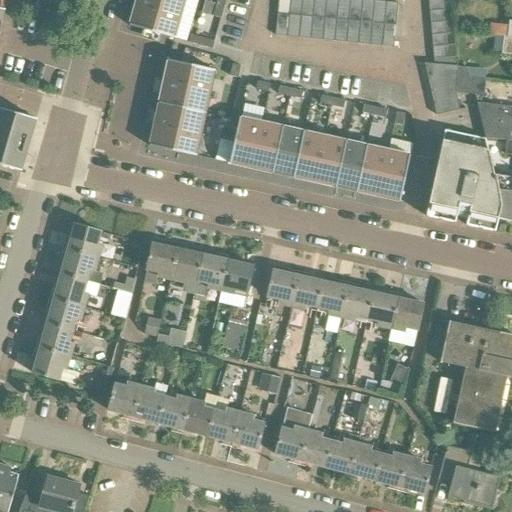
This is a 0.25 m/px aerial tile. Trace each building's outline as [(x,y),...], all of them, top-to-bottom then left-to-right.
[(186,0),(136,0),(129,26),(175,39),(186,0)] [(279,0),(278,13),(290,15),(291,0),(279,0)] [(291,0),(290,15),(302,16),(303,0),(291,0)] [(303,0),(302,16),(314,17),(315,0),(303,0)] [(315,0),(314,17),(326,18),(327,0),(315,0)] [(327,0),(326,18),(338,19),(339,0),(327,0)] [(339,0),(338,19),(350,20),(351,0),(339,0)] [(351,0),(350,20),(362,22),(363,0),(351,0)] [(364,0),(363,0),(362,22),(373,23),(376,1),(364,0)] [(449,0),(430,2),(431,14),(453,12),(451,0),(449,0)] [(373,23),(385,24),(387,2),(376,1),(373,23)] [(216,5),(205,2),(202,14),(213,17),(216,5)] [(387,2),(385,24),(397,25),(399,4),(387,2)] [(217,5),(214,17),(221,19),(225,7),(217,5)] [(431,14),(432,26),(454,24),(453,12),(431,14)] [(288,37),(290,15),(278,13),(276,35),(288,37)] [(300,38),(302,16),(290,15),(288,37),(300,38)] [(312,39),(314,17),(302,16),(300,38),(312,39)] [(324,40),(326,18),(314,17),(312,39),(324,40)] [(336,41),(338,19),(326,18),(324,40),(336,41)] [(347,43),(350,20),(338,19),(336,41),(347,43)] [(359,44),(362,22),(350,20),(347,43),(359,44)] [(371,45),(373,23),(362,22),(359,44),(371,45)] [(383,46),(385,24),(373,23),(371,45),(383,46)] [(395,47),(397,25),(385,24),(383,46),(395,47)] [(432,26),(433,38),(455,36),(454,24),(432,26)] [(192,35),(189,43),(201,46),(203,39),(192,35)] [(456,48),(455,36),(433,38),(434,50),(456,48)] [(511,37),(494,36),(492,53),(511,54),(511,37)] [(203,39),(201,46),(213,50),(215,42),(203,39)] [(457,61),(456,48),(434,50),(435,62),(457,61)] [(172,53),(170,61),(182,63),(184,56),(172,53)] [(170,61),(169,61),(159,104),(206,114),(215,71),(182,63),(170,61)] [(459,68),(458,61),(426,65),(428,78),(459,71),(459,68)] [(233,65),(230,77),(238,79),(241,67),(233,65)] [(456,93),(475,95),(484,96),(486,80),(470,78),(467,68),(459,68),(459,71),(457,84),(456,93)] [(457,84),(459,71),(428,78),(431,90),(457,84)] [(270,85),(258,82),(257,90),(268,92),(270,85)] [(456,93),(457,84),(431,90),(434,103),(457,97),(456,93)] [(292,89),(280,87),(278,95),(290,97),(292,89)] [(302,100),(303,92),(292,89),(290,97),(302,100)] [(334,99),(322,96),(320,104),(332,107),(334,99)] [(460,110),(457,97),(434,103),(437,115),(460,110)] [(344,109),(345,101),(334,99),(332,107),(344,109)] [(206,114),(159,104),(149,147),(196,157),(206,114)] [(508,140),(511,140),(511,107),(477,104),(478,105),(482,120),(486,138),(508,140)] [(241,116),(260,119),(262,107),(243,105),(241,116)] [(376,108),(364,105),(362,113),(374,116),(376,108)] [(0,165),(21,172),(37,120),(0,108),(0,165)] [(386,118),(388,111),(376,108),(374,116),(386,118)] [(405,114),(397,113),(394,125),(402,126),(405,114)] [(262,123),(240,118),(237,131),(234,142),(229,164),(251,169),(262,123)] [(283,128),(262,123),(251,169),(273,174),(283,128)] [(304,132),(283,128),(273,174),(294,179),(304,132)] [(229,129),(226,141),(234,142),(237,131),(229,129)] [(426,217),(435,219),(456,223),(457,218),(467,220),(466,226),(496,232),(498,220),(502,206),(497,176),(495,176),(486,140),(445,131),(426,217)] [(325,137),(304,132),(294,179),(315,184),(325,137)] [(325,137),(315,184),(336,188),(346,142),(325,137)] [(346,142),(336,188),(357,193),(367,146),(346,142)] [(367,146),(357,193),(378,198),(388,151),(367,146)] [(410,156),(388,151),(378,198),(400,203),(410,156)] [(511,177),(497,176),(502,206),(498,220),(511,222),(511,177)] [(66,240),(63,249),(98,258),(102,244),(98,243),(101,232),(75,225),(71,241),(66,240)] [(157,277),(171,281),(179,245),(170,243),(169,248),(152,244),(146,270),(158,273),(157,277)] [(179,245),(171,281),(185,284),(183,293),(194,295),(203,256),(187,252),(188,247),(179,245)] [(94,273),(98,258),(63,249),(61,257),(66,259),(61,274),(87,282),(90,271),(94,273)] [(203,256),(194,295),(205,298),(207,289),(221,292),(229,256),(220,254),(219,259),(203,256)] [(229,256),(221,292),(235,295),(236,290),(248,293),(253,266),(237,263),(238,259),(229,256)] [(278,304),(292,307),(300,272),(290,270),(289,275),(273,271),(267,297),(279,300),(278,304)] [(300,272),(292,307),(306,311),(307,306),(318,308),(323,283),(308,279),(309,274),(300,272)] [(84,292),(87,282),(61,274),(57,290),(52,289),(49,298),(84,308),(89,294),(84,292)] [(112,289),(130,294),(134,280),(126,278),(124,286),(114,283),(112,289)] [(323,283),(318,308),(328,311),(327,315),(341,319),(349,283),(340,281),(339,286),(323,283)] [(349,283),(341,319),(356,322),(357,317),(368,319),(373,294),(357,290),(359,285),(349,283)] [(373,294),(368,319),(378,322),(377,327),(392,330),(399,294),(390,292),(389,297),(373,294)] [(399,294),(392,330),(406,333),(407,328),(419,331),(424,304),(408,301),(409,297),(399,294)] [(80,322),(84,308),(49,298),(47,307),(52,308),(47,324),(73,331),(76,321),(80,322)] [(144,335),(157,338),(161,321),(148,318),(144,334),(144,335)] [(240,350),(245,323),(229,320),(223,347),(240,350)] [(511,351),(511,335),(472,327),(449,322),(441,363),(465,368),(453,424),(494,433),(506,377),(510,361),(511,351)] [(70,343),(73,331),(47,324),(43,339),(38,338),(35,347),(70,357),(74,344),(70,343)] [(157,343),(183,349),(186,333),(171,329),(169,338),(159,335),(157,343)] [(66,371),(70,357),(35,347),(33,356),(38,357),(33,373),(70,384),(73,373),(66,371)] [(338,383),(344,356),(335,354),(329,381),(338,383)] [(397,364),(389,383),(400,388),(408,369),(397,364)] [(312,366),(309,376),(319,378),(321,368),(312,366)] [(103,368),(100,378),(109,381),(110,376),(112,371),(103,368)] [(262,375),(259,392),(276,396),(280,379),(262,375)] [(377,383),(367,381),(365,389),(375,391),(377,383)] [(123,419),(132,422),(142,387),(127,383),(126,388),(115,385),(108,410),(125,415),(123,419)] [(142,387),(132,422),(141,424),(143,419),(158,424),(165,398),(156,395),(157,391),(142,387)] [(361,395),(360,395),(352,393),(350,400),(359,403),(361,395)] [(165,398),(158,424),(174,428),(173,433),(182,435),(191,400),(177,396),(176,401),(165,398)] [(370,398),(368,406),(377,409),(379,400),(370,398)] [(191,400),(182,435),(191,437),(192,433),(208,437),(214,411),(203,408),(204,403),(191,400)] [(366,407),(356,404),(352,419),(362,422),(366,407)] [(222,446),(231,448),(241,413),(227,409),(225,414),(214,411),(208,437),(224,441),(222,446)] [(299,466),(309,431),(312,416),(287,410),(275,454),(292,459),(290,464),(299,466)] [(241,413),(231,448),(240,450),(242,446),(258,450),(265,424),(254,421),(255,417),(241,413)] [(309,431),(299,466),(308,468),(309,464),(325,468),(332,442),(322,439),(324,435),(309,431)] [(332,442),(325,468),(341,472),(340,477),(349,479),(358,444),(344,440),(342,445),(332,442)] [(371,447),(358,444),(349,479),(358,481),(359,477),(375,481),(381,455),(370,452),(371,447)] [(448,446),(439,480),(452,484),(448,497),(465,502),(464,504),(477,508),(479,502),(492,505),(495,491),(496,492),(500,478),(468,469),(472,452),(448,446)] [(381,455),(375,481),(390,485),(389,490),(398,492),(408,457),(393,453),(392,458),(381,455)] [(408,457),(398,492),(407,494),(408,490),(425,494),(432,468),(422,466),(423,461),(408,457)] [(0,511),(9,511),(18,482),(8,479),(11,469),(0,465),(0,511)] [(48,477),(42,501),(26,497),(20,511),(54,511),(55,511),(73,511),(80,486),(48,477)]
